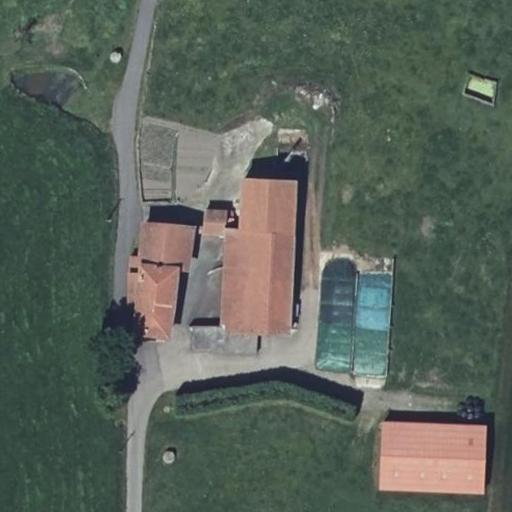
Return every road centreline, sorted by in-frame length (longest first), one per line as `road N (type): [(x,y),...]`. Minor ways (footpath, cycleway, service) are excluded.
road 1 (unclassified): [(153,0),(126,131),(122,326),(137,419),(134,511)]
road 2 (track): [(135,80),(84,66),(0,62)]
